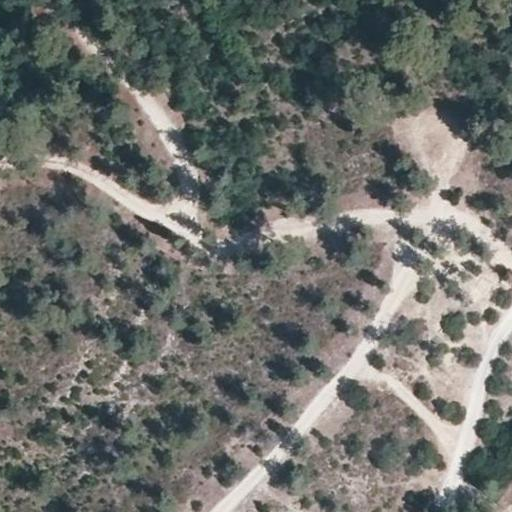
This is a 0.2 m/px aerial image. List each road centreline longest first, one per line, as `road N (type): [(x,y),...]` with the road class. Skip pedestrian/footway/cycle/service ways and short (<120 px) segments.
road 1 (track): [(428,218),(379,215),(218,246),(92,178),(61,167),(0,168)]
road 2 (track): [(184,229),(187,200),(162,126),(48,0)]
